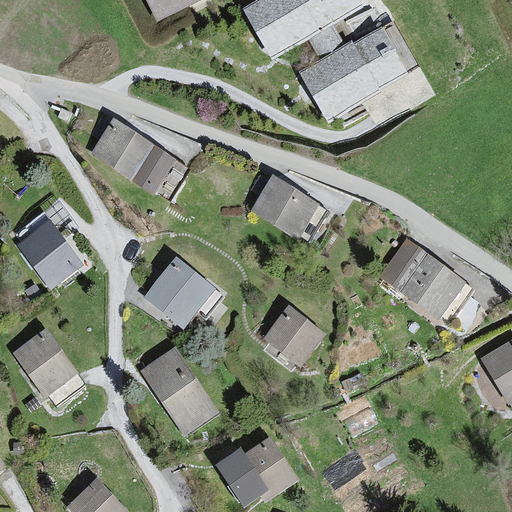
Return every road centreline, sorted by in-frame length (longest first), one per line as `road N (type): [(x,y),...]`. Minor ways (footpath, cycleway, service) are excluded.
road 1 (residential): [(511,279),(361,187),(139,109),(31,81)]
road 2 (residential): [(165,511),(117,413),(109,238),(31,98),(31,81)]
